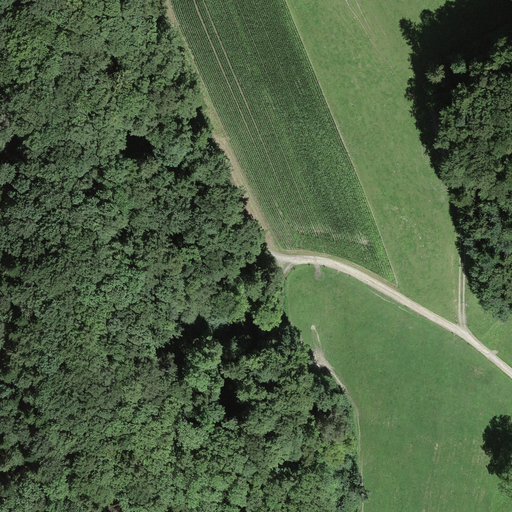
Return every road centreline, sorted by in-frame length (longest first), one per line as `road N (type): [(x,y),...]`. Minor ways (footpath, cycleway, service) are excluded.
road 1 (track): [(463,332),(460,216),(423,112),(425,65),(471,0)]
road 2 (track): [(283,260),(250,236),(232,208),(143,0)]
road 3 (track): [(511,374),(463,332),(371,280),(325,260),(283,260)]
road 4 (track): [(250,236),(163,0)]
